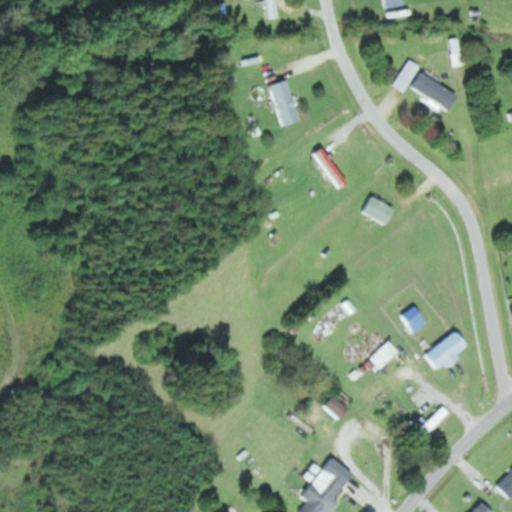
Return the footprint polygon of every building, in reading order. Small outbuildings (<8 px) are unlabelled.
[(407,86),(445,110),(455,95),(416,71),(418,67),(406,60),(390,85),(403,93),(407,86)] [(280,126),(298,120),(284,79),(266,85),(280,126)] [(390,206),(366,197),(359,213),(384,223),(390,206)] [(417,317),(410,308),(400,316),(407,325),(417,317)] [(431,369),(462,347),(452,332),(421,354),(431,369)] [(379,369),(398,350),(387,339),(368,359),(379,369)] [(333,420),(344,410),(330,395),(319,405),(333,420)] [(413,432),(419,439),(446,413),(440,407),(413,432)] [(511,467),(494,486),(506,498),(511,491),(511,467)] [(315,487),(308,482),(298,495),(305,501),(296,511),(321,511),(340,486),(325,475),(315,487)] [(488,511),(478,502),(468,511),(488,511)]
